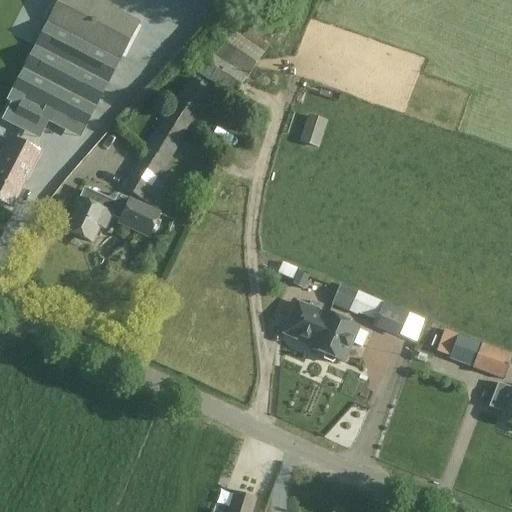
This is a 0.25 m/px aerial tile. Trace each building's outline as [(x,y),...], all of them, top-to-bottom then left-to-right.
[(57,0),(8,95),(24,103),(11,129),(31,139),(44,113),(83,133),(139,24),(93,0),(57,0)] [(221,29),(192,72),(233,99),(261,56),(221,29)] [(142,204),(155,183),(209,95),(187,81),(119,191),(142,204)] [(299,140),(316,146),(325,121),(308,115),(299,140)] [(39,153),(11,139),(0,159),(0,201),(11,207),(39,153)] [(155,183),(142,204),(154,212),(167,191),(155,183)] [(103,231),(110,216),(109,216),(114,204),(83,190),(64,232),(91,244),(98,229),(103,231)] [(118,195),(114,204),(109,216),(110,216),(119,220),(116,226),(147,242),(160,216),(118,195)] [(286,269),(290,257),(275,252),(271,263),(286,269)] [(309,277),(298,273),(291,287),(303,292),(309,277)] [(366,298),(341,287),(333,306),(358,317),(366,298)] [(283,335),(309,347),(308,349),(323,356),(323,361),(331,364),(335,361),(342,364),(351,344),(361,349),(367,335),(357,331),(357,329),(326,316),(326,317),(319,314),(321,307),(310,303),(308,309),(296,304),(283,335)] [(385,307),(376,327),(400,338),(409,317),(385,307)] [(449,360),(471,369),(479,345),(445,332),(437,352),(450,358),(449,360)] [(511,358),(479,345),(471,369),(504,382),(511,360),(511,358)] [(503,413),(499,422),(511,427),(511,431),(511,390),(497,385),(487,409),(488,410),(489,409),(497,412),(498,411),(503,413)] [(328,492),(345,493),(346,474),(328,474),(328,492)] [(251,511),(255,500),(232,493),(226,511),(251,511)]
